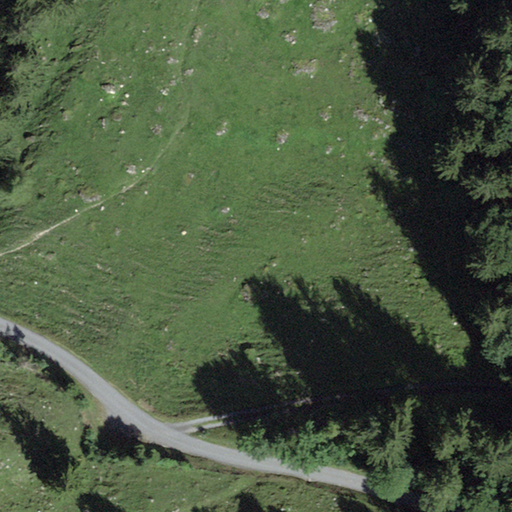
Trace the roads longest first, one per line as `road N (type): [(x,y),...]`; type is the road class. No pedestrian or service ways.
road 1 (unclassified): [(0,326),(45,347),(163,435),(230,457),(344,477),(435,511)]
road 2 (track): [(511,387),(376,409),(264,413),(163,435)]
